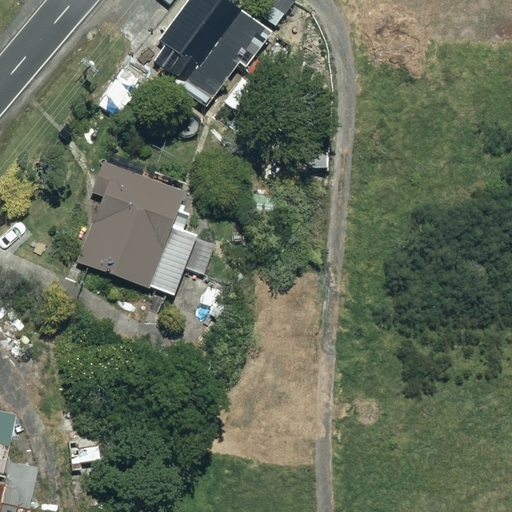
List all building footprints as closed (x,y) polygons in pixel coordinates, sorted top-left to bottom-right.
[(170,73),(209,101),(225,79),(226,80),(263,29),(223,0),(192,0),(162,41),(182,56),(170,73)] [(306,25),(285,26),(286,64),(307,63),(306,25)] [(305,118),(316,95),(300,87),(289,111),(305,118)] [(151,288),(174,297),(186,268),(204,275),(215,245),(173,229),(185,193),(103,163),(92,193),(103,197),(77,263),(149,292),(151,288)] [(251,217),(276,220),(278,197),(254,194),(251,217)] [(134,376),(168,376),(169,353),(151,353),(151,344),(134,343),(134,376)] [(0,511),(15,511),(16,509),(30,511),(39,470),(7,464),(16,417),(0,413),(0,511)] [(98,448),(77,450),(76,442),(69,442),(71,471),(79,471),(78,464),(99,462),(98,448)] [(94,511),(92,478),(60,480),(61,511),(94,511)]
